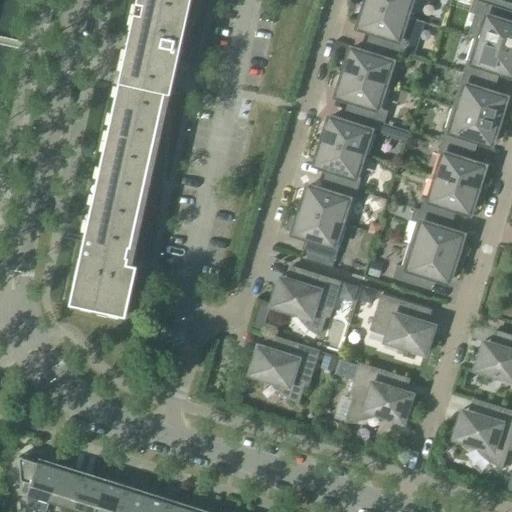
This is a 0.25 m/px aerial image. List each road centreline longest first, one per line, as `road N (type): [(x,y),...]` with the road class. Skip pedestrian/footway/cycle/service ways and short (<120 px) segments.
road 1 (residential): [(402,510),(511,153)]
road 2 (residential): [(199,322),(236,314),(336,0)]
road 3 (residential): [(199,322),(181,300),(248,0)]
road 4 (tertiary): [(17,318),(76,0)]
road 5 (tertiary): [(402,510),(167,437)]
road 6 (tertiary): [(167,437),(92,413),(69,396),(47,377),(17,318)]
